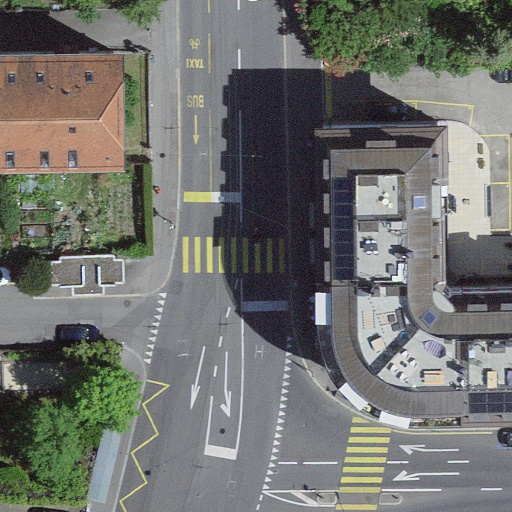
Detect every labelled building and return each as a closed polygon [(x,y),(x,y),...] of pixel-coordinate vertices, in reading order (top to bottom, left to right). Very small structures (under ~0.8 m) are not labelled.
[(0,153),(121,152),(120,59),(88,59),(0,59),(0,153)] [(331,118),(329,267),(444,269),(446,120),(331,118)] [(131,257),(59,259),(60,285),(81,284),(82,296),(113,294),(113,284),(132,284),(131,257)] [(419,401),(463,403),(463,289),(444,269),(329,267),(332,312),(344,349),(364,375),(392,394),(419,401)] [(511,288),(463,289),(463,403),(511,403),(511,288)]
